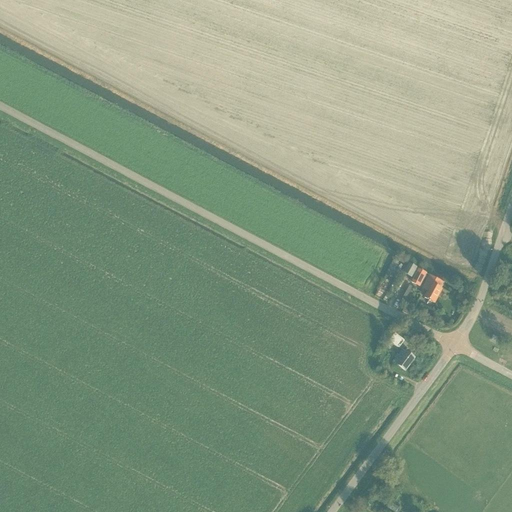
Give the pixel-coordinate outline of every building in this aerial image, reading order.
[(412,278),(418,268),(409,264),(406,270),(404,273),(412,278)] [(427,274),(418,269),(411,283),(420,287),(427,274)] [(434,304),(442,289),(441,288),(444,283),(430,276),(423,289),(428,292),(424,298),(434,304)] [(398,294),(406,287),(400,280),(393,287),(398,294)] [(461,291),(456,299),(465,303),(469,296),(461,291)] [(389,343),(394,346),(400,350),(405,339),(394,333),(389,343)] [(416,359),(407,352),(403,350),(398,355),(396,354),(394,357),(396,359),(394,362),(406,372),(416,359)]
